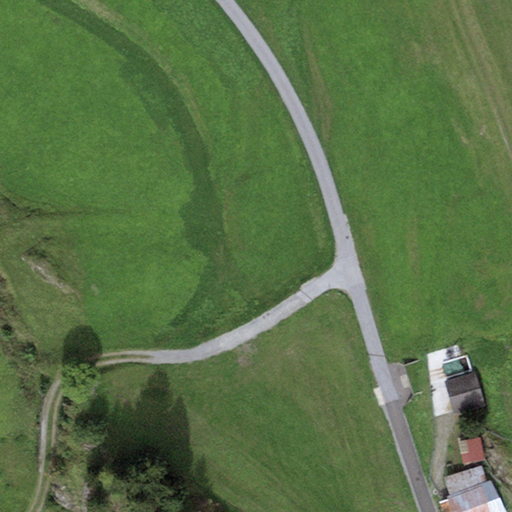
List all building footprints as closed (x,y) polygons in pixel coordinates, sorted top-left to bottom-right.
[(424,360),(404,367),(413,396),(433,389),(424,360)] [(456,414),(485,406),(475,372),(446,381),(456,414)] [(480,437),(458,441),(462,463),(484,459),(480,437)] [(444,476),(450,495),(488,481),(482,465),(444,476)] [(450,495),(447,496),(452,511),(506,511),(490,480),(488,481),(450,495)]
